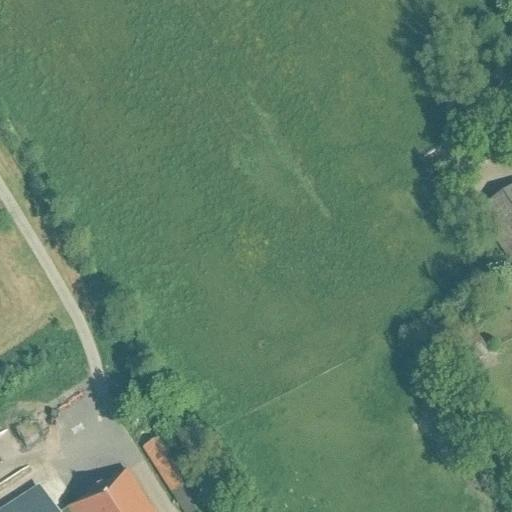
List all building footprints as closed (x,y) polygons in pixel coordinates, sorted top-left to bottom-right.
[(453,144),(437,152),(446,170),(462,163),(453,144)] [(511,190),(476,215),(511,268),(511,190)] [(402,312),(390,318),(397,332),(409,326),(402,312)] [(429,360),(440,353),(455,378),(487,358),(472,333),(460,314),(417,341),(429,360)] [(79,404),(51,416),(66,452),(95,440),(79,404)] [(160,437),(191,484),(203,476),(172,429),(160,437)] [(142,451),(180,511),(204,511),(159,440),(142,451)] [(151,511),(126,473),(66,511),(151,511)] [(52,511),(41,494),(12,511),(52,511)]
